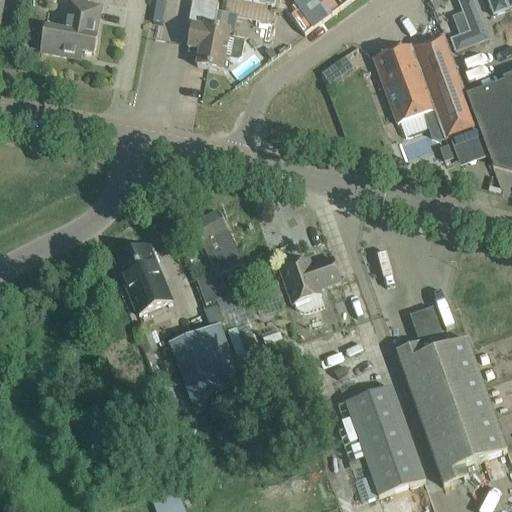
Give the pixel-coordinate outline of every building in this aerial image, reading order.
[(222,0),(273,10),(274,0),(222,0)] [(325,0),(314,0),(300,11),(314,28),(335,11),(325,0)] [(472,0),(469,0),(458,5),(470,36),(453,43),(463,70),(494,58),(472,0)] [(230,33),(214,30),(218,6),(193,1),(188,27),(192,28),(188,50),(200,52),(197,68),(223,73),(225,61),(237,63),(241,61),(244,43),(229,40),(230,33)] [(94,56),(97,41),(95,41),(101,9),(69,3),(63,35),(46,31),(41,55),(80,62),(82,54),(94,56)] [(478,130),(466,99),(465,99),(443,38),(411,50),(410,48),(373,62),(397,127),(434,114),(445,142),(478,130)] [(504,84),(466,98),(466,99),(478,130),(491,166),(492,166),(511,171),(511,81),(504,84)] [(447,150),(439,153),(443,163),(451,160),(447,150)] [(219,277),(244,264),(218,213),(191,227),(215,273),(218,278),(219,277)] [(132,300),(139,318),(171,305),(164,286),(148,249),(116,263),(132,300)] [(319,292),(341,285),(332,261),(311,268),(309,263),(280,273),(292,307),(321,297),(319,292)] [(229,297),(219,277),(218,278),(215,273),(197,283),(206,307),(234,297),(234,296),(229,297)] [(147,326),(136,331),(146,355),(157,350),(147,326)] [(241,390),(220,329),(169,346),(191,408),(241,390)] [(444,490),(470,481),(465,470),(508,455),(468,342),(425,356),(421,345),(396,354),(444,490)] [(160,409),(138,355),(95,373),(117,427),(160,409)] [(391,390),(346,406),(379,500),(425,484),(391,390)] [(186,511),(179,493),(154,502),(157,511),(186,511)]
